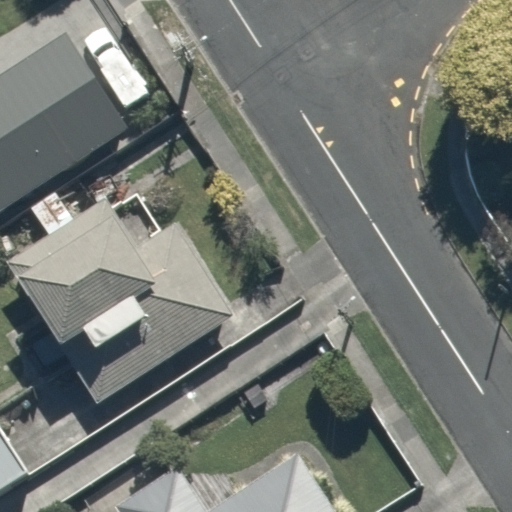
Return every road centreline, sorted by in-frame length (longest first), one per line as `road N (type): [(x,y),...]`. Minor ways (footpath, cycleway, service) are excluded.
road 1 (residential): [(282,81),(511,438)]
road 2 (residential): [(413,0),(282,81)]
